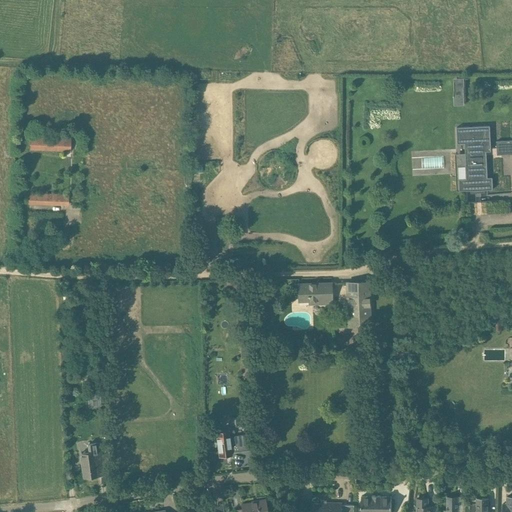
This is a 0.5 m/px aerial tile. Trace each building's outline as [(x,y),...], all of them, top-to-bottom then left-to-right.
[(471,190),(471,192),(485,191),(485,189),(493,189),(493,177),(488,177),(486,149),(491,149),(490,125),(457,127),(458,144),(465,143),(467,178),(460,179),(460,191),(471,190)] [(31,137),(30,150),(71,152),(72,138),(31,137)] [(511,140),(497,141),(497,155),(511,154),(511,140)] [(29,193),(28,204),(69,206),(69,194),(29,193)] [(218,231),(201,231),(202,256),(218,256),(218,247),(216,247),(216,240),(218,240),(218,231)] [(348,321),(371,321),(370,281),(347,282),(348,321)] [(332,301),(332,284),(300,284),(300,302),(332,301)] [(101,408),(100,390),(88,391),(89,409),(101,408)] [(216,432),(219,457),(232,455),(232,454),(248,452),(245,434),(229,436),(229,430),(216,432)] [(85,478),(98,477),(96,464),(103,463),(100,443),(88,445),(90,455),(82,456),(85,478)] [(391,511),(392,497),(381,497),(381,496),(378,496),(375,496),(373,496),(373,497),(362,497),(361,511),(391,511)] [(511,511),(511,496),(507,497),(507,503),(503,503),(503,511),(511,511)] [(458,497),(447,497),(447,511),(443,511),(457,511),(458,500),(458,497)] [(432,511),(432,507),(428,507),(428,499),(417,499),(416,511),(432,511)] [(476,499),(476,504),(473,504),(472,511),(487,511),(488,499),(476,499)] [(243,505),(243,508),(234,510),(234,511),(267,511),(266,500),(252,502),(252,503),(243,505)] [(313,504),(312,511),(354,511),(354,506),(342,505),(343,504),(327,503),(327,501),(323,501),(322,504),(313,504)]
